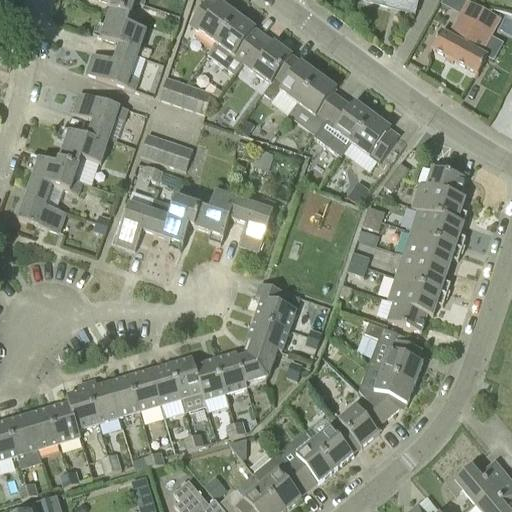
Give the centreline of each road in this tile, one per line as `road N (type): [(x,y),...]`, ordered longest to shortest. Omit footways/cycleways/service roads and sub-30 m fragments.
road 1 (residential): [(511,165),(281,3)]
road 2 (residential): [(0,395),(40,321),(131,310),(205,312),(211,284)]
road 3 (residential): [(0,160),(39,0)]
road 4 (residential): [(458,400),(511,249)]
road 5 (residential): [(345,511),(407,460),(458,400)]
